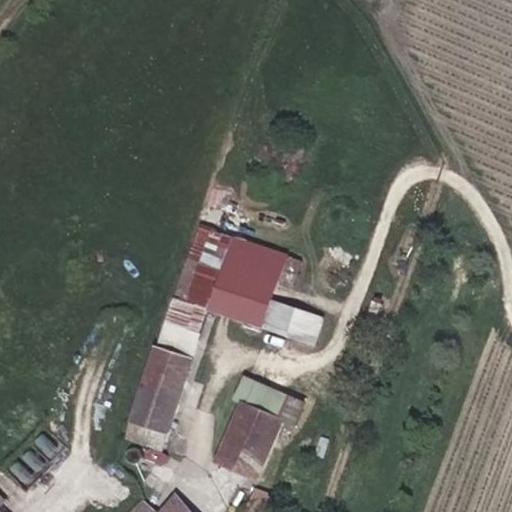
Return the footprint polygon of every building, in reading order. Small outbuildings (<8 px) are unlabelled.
[(169,432),(209,311),(265,329),(272,305),(280,280),(287,256),(201,229),(136,422),(169,432)] [(294,284),(302,261),(287,256),(280,280),(294,284)] [(314,344),(322,321),(272,305),(265,329),(314,344)] [(288,396),(249,379),(239,402),(245,404),(278,419),(288,396)] [(278,419),(245,404),(219,463),(260,481),(286,422),(278,419)] [(169,432),(136,422),(131,438),(163,449),(169,432)] [(268,511),(274,498),(258,491),(252,505),(247,503),(244,511),(268,511)] [(9,503),(0,494),(0,511),(1,511),(9,503)] [(189,511),(177,498),(165,511),(152,511),(143,502),(133,511),(189,511)]
